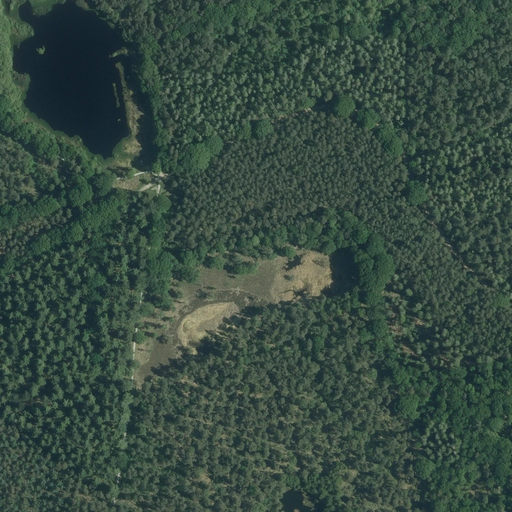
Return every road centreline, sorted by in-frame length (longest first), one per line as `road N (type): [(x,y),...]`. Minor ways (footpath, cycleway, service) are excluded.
road 1 (track): [(511,306),(438,230),(396,142),(350,106),(287,115),(159,179)]
road 2 (track): [(214,511),(148,413),(98,361),(92,330),(100,215)]
road 3 (track): [(0,128),(63,164),(109,213)]
road 4 (track): [(115,492),(0,413)]
